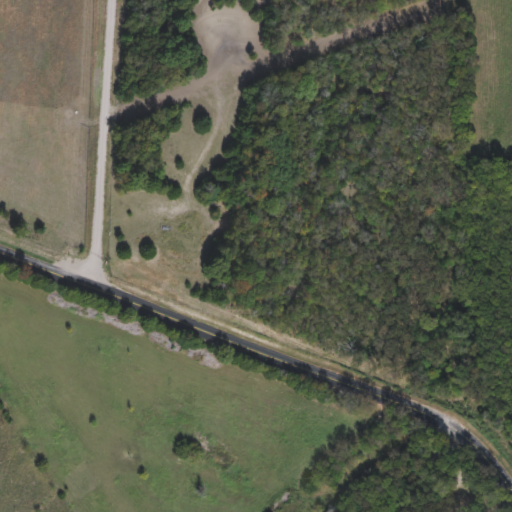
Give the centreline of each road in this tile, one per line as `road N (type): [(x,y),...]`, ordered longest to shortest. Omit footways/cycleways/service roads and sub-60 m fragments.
road 1 (residential): [(511,489),(466,440),(403,403),(0,251)]
road 2 (residential): [(429,416),(402,506),(327,497)]
